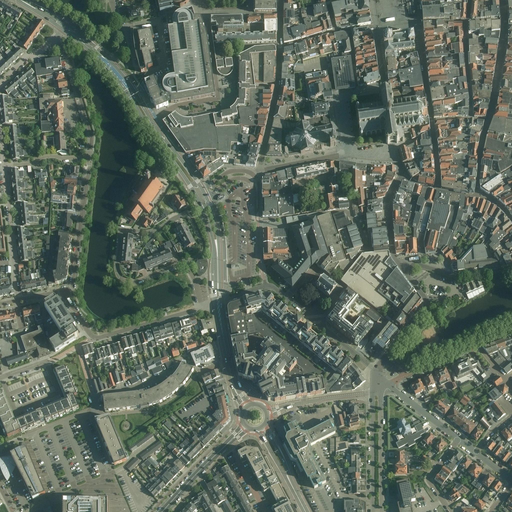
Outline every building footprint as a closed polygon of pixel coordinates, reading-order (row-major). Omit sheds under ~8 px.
[(186,1),(186,0),(188,0),(189,0),(187,2),(186,4),(184,5),(182,6),(180,7),(182,6),(184,5),(186,4),(188,2),(189,0),(154,0),(156,4),(156,7),(157,10),(159,10),(160,12),(172,10),(171,4),(173,4),(175,5),(177,5),(179,5),(181,4),(183,3),(184,2),(186,1)] [(276,0),(256,0),(256,13),(276,13),(276,0)] [(369,12),(366,0),(365,0),(349,3),(351,15),(352,15),(369,12)] [(421,5),(421,9),(439,9),(439,8),(449,7),(449,12),(455,12),(455,11),(453,11),(453,7),(458,6),(467,6),(467,0),(450,0),(451,2),(444,4),(444,3),(421,5)] [(3,9),(5,10),(9,5),(4,2),(0,8),(0,11),(1,12),(3,9)] [(333,12),(335,18),(351,15),(349,3),(331,6),(333,12)] [(471,4),(470,15),(471,15),(471,18),(472,19),(476,19),(476,13),(478,13),(479,12),(485,12),(485,10),(485,3),(471,4)] [(313,13),(314,18),(316,18),(328,15),(326,7),(328,6),(331,5),(331,4),(328,4),(325,5),(325,4),(319,6),(313,8),(314,12),(313,13)] [(6,15),(8,16),(13,8),(9,5),(5,10),(7,12),(6,15)] [(284,6),(283,13),(294,11),(294,9),(298,8),(297,5),(295,5),(293,5),(284,6)] [(455,20),(460,21),(462,11),(458,11),(458,6),(453,7),(453,11),(455,11),(455,12),(455,20)] [(489,7),(487,8),(489,8),(492,8),(493,11),(491,12),(491,14),(490,14),(491,19),(500,18),(499,16),(499,8),(492,7),(492,6),(489,6),(489,7)] [(423,21),(446,20),(446,13),(449,12),(449,7),(439,8),(439,9),(421,9),(423,21)] [(8,16),(10,17),(12,15),(14,16),(18,10),(13,8),(8,16)] [(129,15),(128,16),(128,18),(129,19),(140,18),(139,13),(143,13),(146,12),(145,8),(135,10),(135,9),(131,10),(128,11),(129,15)] [(313,8),(305,9),(309,20),(314,35),(322,33),(319,21),(317,21),(316,18),(314,18),(313,13),(314,12),(313,8)] [(484,19),(491,19),(490,14),(491,14),(491,12),(493,11),(492,8),(489,8),(487,8),(487,10),(485,10),(485,12),(484,13),(484,19)] [(305,9),(300,11),(301,18),(302,19),(302,22),(303,22),(305,31),(307,38),(312,36),(314,35),(309,20),(305,9)] [(177,97),(184,96),(208,91),(203,53),(199,25),(194,25),(193,22),(193,20),(192,19),(191,17),(190,16),(189,15),(192,10),(181,13),(166,16),(168,29),(174,72),(175,78),(173,78),(171,78),(169,79),(168,80),(166,81),(165,82),(164,84),(163,85),(163,86),(163,88),(163,89),(163,91),(164,92),(165,94),(166,95),(167,96),(169,96),(170,97),(172,97),(173,97),(177,96),(177,97)] [(193,22),(194,25),(199,25),(203,53),(209,52),(207,38),(205,30),(204,31),(203,28),(204,27),(202,21),(201,18),(195,18),(192,10),(189,15),(190,16),(191,17),(192,19),(193,20),(193,22)] [(283,13),(283,21),(291,20),(291,23),(297,22),(296,19),(301,18),(300,11),(294,12),(294,11),(283,13)] [(450,20),(455,20),(455,12),(449,12),(446,13),(446,20),(450,20)] [(480,20),(480,14),(484,13),(485,12),(479,12),(478,13),(476,13),(476,19),(480,19),(480,20)] [(329,21),(328,15),(316,18),(317,21),(319,21),(322,20),(327,32),(332,30),(330,21),(329,21)] [(243,17),(210,18),(210,20),(211,26),(216,26),(217,36),(244,35),(243,17)] [(335,23),(336,26),(337,27),(337,28),(338,28),(339,29),(340,29),(340,30),(341,30),(342,29),(357,27),(367,25),(371,24),(370,17),(353,20),(335,23)] [(38,22),(37,25),(42,28),(45,24),(40,20),(37,18),(36,21),(38,22)] [(301,39),(307,38),(305,31),(303,22),(302,22),(302,19),(301,18),(296,19),(297,22),(301,39)] [(499,21),(491,22),(491,30),(489,30),(489,33),(492,33),(499,32),(500,32),(500,22),(499,22),(499,21)] [(260,33),(260,34),(264,34),(276,33),(276,22),(264,22),(264,23),(264,33),(260,33)] [(294,42),(301,39),(297,22),(291,23),(290,24),(290,28),(292,35),(294,42)] [(468,36),(478,36),(478,43),(483,42),(484,42),(484,41),(484,27),(486,27),(486,22),(479,22),(479,29),(479,32),(477,33),(477,35),(468,36)] [(423,24),(423,32),(437,31),(437,29),(443,29),(442,23),(436,23),(423,24)] [(462,24),(452,23),(453,30),(454,30),(455,32),(455,39),(462,38),(462,33),(462,32),(462,31),(462,24)] [(468,35),(468,36),(477,35),(477,33),(479,32),(479,29),(475,30),(475,23),(470,23),(468,24),(468,33),(468,35)] [(33,25),(31,27),(39,33),(42,28),(37,25),(35,27),(33,25)] [(219,74),(220,75),(221,76),(222,76),(223,76),(223,77),(224,77),(226,77),(227,76),(228,76),(229,75),(230,75),(230,74),(231,74),(232,73),(232,72),(232,71),(233,70),(233,69),(233,68),(232,60),(230,60),(229,60),(228,60),(227,60),(226,60),(226,59),(225,59),(224,58),(223,57),(223,56),(222,55),(222,54),(222,53),(221,52),(222,51),(222,50),(222,49),(223,48),(223,47),(224,47),(224,46),(225,46),(226,45),(227,45),(227,44),(228,44),(229,44),(233,44),(234,44),(238,44),(261,43),(265,43),(266,43),(270,42),(270,43),(270,42),(276,42),(276,34),(276,33),(264,34),(260,34),(217,36),(216,26),(211,27),(217,70),(217,71),(217,72),(218,72),(218,73),(218,74),(219,74)] [(32,31),(31,33),(36,37),(39,33),(31,27),(30,29),(32,31)] [(283,28),(283,36),(292,35),(290,28),(289,28),(289,29),(288,29),(288,28),(283,28)] [(368,28),(360,30),(351,32),(353,40),(362,39),(362,38),(373,36),(370,37),(368,28)] [(132,53),(134,61),(139,59),(140,60),(138,61),(139,64),(140,64),(141,65),(138,65),(139,69),(141,73),(148,70),(148,68),(153,67),(150,55),(155,53),(152,39),(154,39),(152,29),(139,32),(138,29),(130,29),(130,37),(131,45),(132,53)] [(424,38),(424,39),(447,36),(447,35),(448,35),(449,39),(448,39),(448,41),(450,41),(450,40),(455,39),(455,32),(451,32),(449,32),(449,29),(448,29),(443,29),(437,29),(437,31),(423,32),(423,33),(424,33),(424,38)] [(498,40),(500,32),(499,32),(492,33),(489,33),(489,39),(488,39),(488,41),(498,40)] [(27,33),(25,36),(28,38),(33,41),(36,37),(31,33),(29,35),(27,33)] [(343,51),(343,48),(342,42),(348,40),(348,38),(348,37),(347,36),(347,35),(346,34),(345,34),(344,34),(344,33),(343,33),(342,33),(341,34),(341,33),(334,35),(336,45),(331,46),(333,52),(332,52),(333,53),(343,51)] [(385,53),(400,51),(414,49),(413,42),(414,41),(413,33),(410,33),(407,34),(398,35),(391,35),(391,36),(383,37),(385,53)] [(283,38),(284,44),(294,42),(292,35),(283,36),(283,38)] [(425,43),(425,44),(448,41),(448,39),(449,39),(448,35),(447,35),(447,36),(424,39),(425,43)] [(26,40),(25,42),(30,46),(33,41),(28,38),(25,36),(23,38),(26,40)] [(328,36),(322,38),(323,42),(321,43),(323,55),(326,54),(333,53),(332,52),(333,52),(331,46),(328,36)] [(353,40),(354,48),(360,47),(360,46),(373,43),(373,38),(373,36),(362,38),(362,39),(353,40)] [(312,58),(320,56),(316,39),(313,40),(312,41),(314,50),(315,55),(311,57),(312,58)] [(27,50),(30,46),(25,42),(23,44),(17,40),(15,42),(21,46),(27,50)] [(312,41),(305,43),(307,50),(307,51),(308,58),(310,57),(310,59),(312,58),(311,57),(315,55),(314,50),(312,41)] [(425,44),(425,49),(445,46),(445,47),(450,46),(450,41),(448,41),(425,44)] [(305,43),(302,44),(306,60),(310,59),(310,57),(308,58),(307,51),(307,50),(305,43)] [(354,48),(354,53),(374,49),(373,43),(360,46),(360,47),(354,48)] [(13,46),(17,50),(15,52),(20,57),(24,54),(15,44),(13,46)] [(302,44),(298,45),(303,61),(306,60),(302,44)] [(445,46),(425,49),(427,60),(450,57),(459,56),(463,56),(463,44),(456,45),(450,46),(445,47),(445,46)] [(298,45),(293,47),(294,53),(295,56),(296,60),(297,63),(295,65),(303,65),(303,61),(298,45)] [(245,53),(238,57),(238,69),(238,74),(238,75),(238,80),(238,96),(238,97),(237,101),(237,102),(235,105),(233,108),(230,110),(226,112),(225,112),(213,114),(215,128),(223,128),(223,127),(242,126),(250,127),(251,127),(255,128),(265,129),(268,117),(257,117),(258,109),(251,108),(251,90),(255,90),(255,87),(254,83),(274,83),(276,53),(276,48),(274,47),(255,48),(245,53)] [(282,65),(288,65),(295,65),(297,63),(296,60),(295,56),(294,53),(293,47),(286,48),(286,49),(283,50),(283,51),(282,51),(282,65)] [(9,50),(7,52),(9,53),(16,61),(20,57),(15,52),(13,54),(9,50)] [(9,58),(7,60),(12,65),(16,61),(9,53),(7,52),(5,53),(9,58)] [(214,90),(209,52),(203,53),(208,91),(214,90)] [(385,54),(386,61),(392,60),(392,61),(399,60),(399,59),(398,52),(385,54)] [(355,57),(355,62),(376,58),(375,53),(355,57)] [(417,54),(399,59),(399,60),(400,65),(418,60),(417,54)] [(469,55),(469,65),(476,66),(476,62),(489,63),(489,61),(496,61),(496,56),(482,56),(478,55),(469,55)] [(445,65),(427,65),(428,72),(451,71),(451,69),(465,69),(464,67),(460,68),(460,62),(459,56),(450,57),(451,60),(445,61),(445,65)] [(1,57),(0,58),(0,59),(2,61),(8,68),(12,65),(7,60),(6,61),(1,57)] [(427,60),(427,65),(445,65),(445,61),(451,60),(450,57),(427,60)] [(343,59),(331,61),(335,91),(350,89),(355,89),(350,58),(343,59)] [(355,62),(356,68),(376,63),(376,58),(355,62)] [(0,63),(2,65),(0,66),(0,67),(4,72),(8,68),(2,61),(0,59),(0,63)] [(40,77),(46,76),(55,75),(54,72),(61,71),(61,68),(60,59),(45,61),(45,62),(43,62),(44,64),(35,65),(37,78),(40,77)] [(386,61),(387,67),(397,66),(397,62),(399,62),(400,68),(400,65),(399,60),(392,61),(392,60),(386,61)] [(400,69),(404,68),(419,64),(418,60),(400,65),(400,69)] [(356,68),(356,72),(377,68),(376,63),(356,68)] [(281,82),(294,83),(294,82),(294,77),(294,74),(294,71),(294,70),(294,68),(294,66),(295,65),(288,65),(282,65),(281,82)] [(469,66),(470,73),(477,72),(493,73),(494,67),(476,66),(469,65),(469,66)] [(30,68),(25,72),(33,81),(35,79),(32,75),(34,74),(30,68)] [(358,87),(364,86),(363,81),(366,80),(366,76),(378,73),(377,68),(356,72),(357,79),(358,87)] [(451,71),(428,72),(428,77),(428,78),(452,76),(452,80),(458,79),(459,80),(466,79),(465,74),(465,69),(451,69),(451,71)] [(25,72),(21,76),(25,81),(27,79),(30,83),(33,81),(25,72)] [(305,76),(304,76),(305,85),(306,88),(308,99),(310,99),(313,99),(315,98),(323,97),(323,99),(332,98),(330,84),(329,84),(326,72),(305,76)] [(388,78),(388,79),(398,78),(399,83),(398,83),(399,87),(399,88),(409,87),(404,87),(403,86),(402,82),(402,81),(402,78),(405,77),(405,76),(404,73),(402,73),(401,72),(400,72),(397,73),(397,72),(387,73),(388,78)] [(379,80),(378,73),(366,76),(366,80),(363,81),(364,86),(378,81),(379,80)] [(21,76),(17,79),(21,84),(24,88),(26,86),(27,86),(24,82),(25,81),(21,76)] [(428,78),(429,84),(447,82),(447,83),(452,82),(453,87),(459,86),(466,85),(466,79),(459,80),(458,79),(452,80),(452,76),(428,78)] [(17,79),(13,83),(17,88),(19,86),(22,90),(24,88),(21,84),(17,79)] [(163,88),(163,86),(163,85),(160,88),(156,80),(155,80),(154,79),(145,83),(145,85),(151,99),(156,110),(168,105),(168,104),(171,104),(171,105),(185,102),(184,96),(177,97),(177,96),(173,97),(172,97),(170,97),(169,96),(167,96),(166,95),(165,94),(164,92),(163,91),(163,89),(163,88)] [(281,87),(281,89),(295,91),(295,90),(294,83),(281,82),(281,87)] [(447,82),(429,84),(430,91),(453,88),(453,87),(452,82),(447,83),(447,82)] [(13,83),(9,86),(13,91),(16,95),(18,93),(15,90),(17,88),(13,83)] [(16,95),(13,91),(9,86),(4,90),(9,95),(11,93),(14,97),(16,95)] [(468,95),(467,91),(460,92),(459,86),(453,87),(453,88),(430,91),(431,98),(432,103),(468,96),(468,95)] [(268,88),(255,87),(255,90),(251,90),(251,108),(258,109),(258,108),(269,108),(274,87),(269,87),(268,88)] [(280,92),(279,98),(286,99),(286,103),(295,104),(294,94),(294,91),(295,91),(281,89),(281,90),(280,92)] [(62,96),(63,99),(68,98),(68,96),(70,95),(69,90),(61,90),(61,93),(59,93),(59,95),(62,95),(62,96)] [(208,91),(184,96),(185,102),(215,96),(214,90),(208,91)] [(407,96),(400,96),(399,91),(390,92),(390,90),(389,90),(389,92),(381,93),(381,92),(380,92),(380,93),(378,93),(379,94),(380,94),(381,99),(379,99),(379,101),(381,100),(381,104),(380,104),(380,105),(377,105),(377,104),(376,104),(376,105),(372,106),(372,105),(371,105),(371,106),(367,107),(367,106),(366,106),(366,107),(362,108),(362,106),(361,107),(361,108),(358,108),(358,107),(357,107),(356,107),(356,109),(355,109),(355,110),(356,109),(356,112),(355,112),(355,113),(357,113),(357,117),(356,117),(356,118),(357,118),(358,120),(358,123),(358,126),(359,126),(357,126),(358,128),(359,127),(359,131),(358,132),(358,133),(359,132),(360,135),(359,135),(359,136),(360,136),(360,137),(361,137),(362,137),(362,136),(365,135),(365,136),(366,136),(366,135),(370,135),(370,136),(371,136),(371,134),(375,134),(375,135),(376,135),(376,134),(380,133),(380,134),(381,134),(381,133),(384,133),(386,133),(386,137),(385,137),(385,138),(386,138),(387,143),(386,143),(386,144),(387,144),(387,145),(388,145),(388,143),(396,142),(396,144),(397,143),(397,142),(399,142),(399,141),(402,141),(402,142),(403,142),(403,141),(404,141),(404,134),(410,134),(411,140),(412,140),(410,129),(414,129),(418,128),(419,129),(420,129),(420,128),(421,127),(422,128),(422,127),(422,124),(424,123),(424,122),(422,122),(422,121),(423,120),(423,119),(422,119),(421,118),(421,116),(422,115),(422,114),(422,113),(421,113),(421,111),(422,111),(422,110),(420,109),(420,107),(421,106),(421,105),(420,104),(420,102),(421,102),(421,101),(420,101),(418,100),(419,99),(418,99),(417,99),(416,99),(407,100),(407,96)] [(469,100),(468,96),(432,103),(432,108),(448,106),(455,105),(458,104),(458,103),(469,100)] [(48,114),(48,118),(64,117),(64,115),(63,115),(63,109),(62,109),(62,102),(47,102),(47,100),(40,100),(40,111),(45,110),(45,114),(48,114)] [(468,111),(469,100),(458,103),(458,104),(459,109),(460,109),(460,111),(468,111)] [(304,115),(303,115),(304,121),(311,120),(311,119),(313,119),(329,117),(328,110),(329,110),(328,104),(316,106),(314,106),(308,107),(309,112),(312,112),(312,114),(309,114),(304,115)] [(448,106),(432,108),(433,118),(434,118),(437,118),(457,117),(461,117),(460,111),(460,109),(459,109),(457,109),(457,112),(447,113),(447,106),(455,105),(448,106)] [(496,112),(493,119),(511,121),(511,120),(511,106),(497,106),(496,112)] [(274,119),(284,120),(285,117),(286,117),(286,115),(287,115),(288,107),(294,108),(283,107),(283,108),(277,107),(274,119)] [(485,118),(488,107),(478,107),(478,109),(473,109),(474,117),(485,118)] [(269,108),(258,108),(258,109),(257,117),(268,117),(269,108)] [(215,128),(213,114),(191,119),(187,119),(184,119),(181,118),(178,116),(175,113),(168,118),(168,117),(162,121),(166,127),(170,129),(169,133),(168,132),(167,132),(168,133),(169,134),(171,135),(174,138),(175,140),(177,144),(178,147),(179,148),(179,147),(183,146),(184,151),(185,154),(203,150),(215,151),(215,152),(230,153),(231,143),(239,143),(242,126),(223,127),(223,128),(215,128)] [(56,133),(63,132),(63,125),(64,125),(63,119),(64,119),(64,117),(48,118),(48,122),(41,122),(42,133),(56,133)] [(297,152),(300,152),(301,154),(300,154),(300,155),(322,151),(321,147),(325,146),(326,146),(330,145),(330,146),(329,146),(330,147),(331,147),(334,146),(335,146),(335,145),(334,141),(334,140),(333,138),(334,138),(332,131),(332,132),(331,128),(329,117),(316,118),(317,119),(314,120),(314,119),(313,119),(311,119),(313,128),(312,128),(309,129),(309,126),(309,125),(295,128),(283,130),(285,142),(284,142),(285,143),(286,145),(285,146),(286,146),(288,148),(288,149),(289,148),(292,148),(292,149),(292,150),(292,149),(294,149),(293,150),(294,152),(295,153),(296,152),(296,153),(297,152)] [(429,132),(428,119),(423,119),(423,120),(422,121),(422,122),(424,122),(424,123),(422,124),(422,127),(422,128),(421,127),(420,128),(420,129),(419,129),(418,128),(414,129),(416,138),(421,134),(429,132)] [(493,119),(488,133),(493,134),(503,136),(503,135),(511,136),(511,120),(511,121),(493,119)] [(454,124),(446,125),(446,126),(447,133),(457,131),(456,123),(456,120),(454,120),(453,120),(454,123),(454,124)] [(472,121),(466,120),(467,126),(468,126),(468,131),(471,132),(471,128),(473,129),(474,127),(476,127),(477,122),(474,121),(472,121)] [(282,157),(281,148),(281,147),(281,131),(283,126),(273,126),(271,132),(276,132),(277,129),(280,130),(280,136),(280,141),(281,146),(281,152),(282,157)] [(250,127),(250,135),(251,135),(251,137),(256,138),(263,139),(263,137),(265,129),(255,128),(251,127),(250,127)] [(436,134),(437,142),(461,139),(461,137),(461,131),(457,131),(447,133),(441,133),(436,134)] [(511,136),(503,135),(503,136),(493,134),(488,133),(486,139),(500,142),(504,143),(511,144),(511,136)] [(56,147),(57,153),(66,152),(65,144),(64,134),(56,135),(56,139),(54,140),(54,147),(56,147)] [(421,138),(418,140),(419,142),(421,141),(421,143),(430,142),(429,134),(425,135),(421,137),(421,138)] [(243,136),(242,143),(243,143),(243,145),(261,146),(263,139),(256,138),(251,137),(250,137),(245,136),(243,136)] [(477,141),(477,140),(471,139),(471,138),(465,139),(465,142),(464,142),(464,143),(458,143),(458,144),(458,146),(462,145),(462,146),(478,145),(478,144),(477,144),(477,141)] [(486,140),(483,156),(491,157),(494,157),(493,161),(497,162),(497,164),(498,166),(499,167),(499,168),(501,173),(511,166),(511,144),(504,143),(500,142),(486,139),(486,140)] [(405,150),(416,149),(431,147),(430,142),(421,143),(421,141),(419,142),(418,140),(413,143),(405,147),(405,148),(405,150)] [(247,150),(245,154),(243,154),(242,156),(243,156),(245,157),(257,159),(258,154),(261,146),(243,145),(243,143),(242,143),(242,144),(243,144),(243,145),(246,145),(246,149),(247,150)] [(477,151),(477,148),(477,145),(478,145),(462,146),(462,150),(457,151),(457,152),(454,152),(455,153),(453,153),(453,150),(446,151),(446,149),(439,150),(439,157),(453,155),(453,156),(467,155),(467,152),(477,151)] [(409,161),(416,159),(422,158),(422,155),(432,153),(431,147),(416,149),(416,151),(413,152),(414,154),(405,156),(406,159),(408,158),(409,161)] [(281,148),(282,157),(288,157),(299,155),(298,152),(297,152),(296,153),(296,152),(295,153),(294,152),(293,150),(294,149),(292,149),(292,150),(292,149),(292,148),(289,148),(288,149),(288,148),(281,148)] [(401,157),(405,156),(414,154),(413,152),(416,151),(416,149),(405,150),(405,148),(404,148),(399,149),(401,157)] [(206,168),(213,163),(220,159),(215,153),(203,153),(202,153),(203,156),(203,155),(205,160),(195,165),(196,165),(197,165),(194,167),(198,172),(206,168)] [(190,160),(194,166),(195,165),(205,160),(203,155),(203,156),(200,157),(200,156),(196,158),(195,156),(190,159),(190,160)] [(439,157),(440,163),(466,162),(466,160),(467,160),(467,157),(467,155),(453,156),(453,155),(439,157)] [(233,165),(244,166),(245,157),(243,156),(242,161),(234,160),(233,165)] [(244,166),(246,166),(254,167),(255,167),(257,159),(245,157),(244,166)] [(414,162),(413,162),(414,165),(433,162),(432,157),(422,158),(416,159),(416,162),(414,163),(414,162)] [(217,170),(224,165),(223,163),(220,159),(213,163),(217,170)] [(482,161),(481,168),(489,169),(489,171),(495,172),(496,173),(497,174),(497,175),(496,176),(501,173),(499,168),(497,167),(497,166),(498,166),(497,164),(497,162),(493,161),(493,162),(493,163),(482,161)] [(406,168),(408,173),(419,171),(429,170),(429,171),(434,171),(433,162),(414,165),(413,162),(404,165),(405,168),(406,168)] [(466,162),(440,163),(440,170),(445,169),(445,170),(461,171),(463,171),(476,171),(476,170),(466,169),(466,165),(466,162)] [(211,174),(217,170),(213,163),(206,168),(211,174)] [(333,188),(338,187),(337,173),(337,170),(336,167),(337,167),(337,163),(327,163),(293,170),(295,180),(327,174),(328,179),(332,179),(332,187),(333,188)] [(339,163),(339,171),(339,172),(344,173),(344,174),(346,174),(346,173),(349,174),(349,172),(351,173),(352,194),(357,193),(358,205),(359,207),(365,206),(362,188),(365,188),(366,177),(366,167),(355,165),(339,163)] [(66,173),(65,179),(72,180),(72,177),(78,177),(79,167),(71,167),(70,173),(66,173)] [(370,167),(366,167),(365,188),(367,188),(373,188),(374,181),(374,177),(370,176),(370,167)] [(370,176),(374,177),(374,181),(381,181),(381,177),(382,176),(384,176),(384,172),(385,168),(381,168),(370,167),(370,176)] [(481,189),(489,195),(504,184),(511,180),(511,167),(499,176),(492,180),(481,189)] [(203,179),(211,174),(206,168),(198,172),(203,179)] [(481,168),(480,174),(490,175),(489,178),(493,176),(495,177),(496,176),(497,175),(497,174),(496,173),(495,172),(489,171),(489,169),(481,168)] [(445,169),(440,170),(441,178),(455,178),(463,178),(475,179),(475,177),(466,177),(465,174),(464,174),(463,171),(461,171),(445,170),(445,169)] [(408,173),(412,179),(418,174),(434,176),(434,171),(429,171),(429,170),(419,171),(408,173)] [(262,176),(262,181),(270,180),(270,184),(273,183),(272,175),(262,176)] [(433,187),(434,181),(421,178),(421,176),(418,175),(413,180),(418,183),(433,187)] [(486,180),(479,182),(480,188),(492,179),(495,177),(493,176),(489,178),(486,180)] [(160,192),(163,187),(149,178),(148,179),(147,178),(135,195),(133,194),(128,200),(130,201),(126,207),(130,210),(127,215),(135,221),(143,210),(149,215),(154,208),(151,206),(161,192),(160,192)] [(489,195),(498,202),(502,198),(511,192),(511,180),(504,184),(489,195)] [(473,193),(475,183),(470,183),(471,182),(466,181),(465,183),(464,182),(463,183),(463,184),(462,188),(466,189),(466,187),(468,188),(467,194),(471,194),(473,193)] [(399,191),(397,195),(404,197),(408,184),(406,183),(402,182),(402,183),(401,183),(399,191)] [(262,185),(262,191),(277,191),(277,197),(279,197),(280,205),(281,205),(281,197),(292,196),(291,191),(291,187),(288,188),(284,188),(281,189),(280,183),(278,183),(273,183),(270,184),(269,184),(269,185),(268,185),(268,184),(267,185),(265,185),(264,185),(262,185)] [(412,199),(415,186),(408,184),(404,197),(411,199),(412,199)] [(460,193),(462,188),(463,184),(460,184),(460,185),(454,184),(454,186),(453,186),(453,191),(460,193)] [(422,188),(415,186),(412,199),(411,199),(410,204),(404,202),(404,203),(402,209),(401,208),(401,217),(406,218),(407,218),(408,219),(411,219),(414,220),(415,215),(414,215),(419,199),(420,197),(422,188)] [(416,212),(422,214),(423,212),(424,207),(425,204),(426,201),(429,190),(422,188),(420,197),(424,199),(423,200),(422,199),(419,200),(416,212)] [(426,201),(425,204),(432,205),(433,204),(436,194),(436,193),(429,190),(426,201)] [(511,192),(502,198),(498,202),(499,202),(500,202),(505,208),(506,208),(511,204),(511,192)] [(428,222),(423,243),(425,255),(435,254),(436,249),(436,247),(441,230),(444,231),(445,227),(450,213),(449,213),(450,207),(448,207),(450,197),(448,197),(436,194),(433,204),(432,205),(431,209),(430,214),(428,222)] [(50,203),(65,205),(75,206),(76,198),(75,197),(64,196),(60,196),(52,195),(50,203)] [(330,195),(323,197),(324,207),(325,210),(325,212),(332,211),(335,210),(339,209),(339,210),(348,208),(347,203),(347,199),(346,198),(339,199),(338,200),(339,204),(339,205),(335,206),(334,196),(330,196),(330,195)] [(397,195),(396,195),(394,200),(404,203),(404,202),(410,204),(411,199),(404,197),(397,195)] [(174,200),(172,201),(174,204),(175,206),(179,211),(182,208),(183,208),(183,209),(184,209),(185,209),(186,209),(186,208),(186,207),(186,206),(185,205),(186,204),(184,200),(181,202),(178,197),(177,198),(176,197),(175,197),(175,196),(174,196),(173,196),(173,197),(173,198),(173,199),(174,200)] [(288,215),(294,215),(292,196),(281,197),(281,205),(282,215),(282,216),(287,214),(288,215)] [(263,218),(279,217),(278,205),(280,205),(279,197),(277,197),(262,198),(263,218)] [(414,220),(412,229),(413,229),(413,230),(413,241),(417,241),(416,232),(422,214),(416,212),(419,200),(422,199),(423,200),(424,199),(420,197),(419,199),(414,215),(415,215),(414,220)] [(441,230),(436,247),(436,249),(438,249),(441,245),(446,231),(452,214),(455,198),(450,197),(448,207),(450,207),(449,213),(450,213),(445,227),(444,231),(441,230)] [(460,199),(455,198),(452,214),(446,231),(441,245),(438,249),(441,252),(446,247),(453,228),(456,222),(457,219),(458,209),(460,199)] [(441,252),(443,255),(449,250),(447,249),(461,222),(462,214),(465,199),(460,198),(460,199),(458,209),(457,219),(456,222),(453,228),(446,247),(441,252)] [(470,199),(469,199),(468,209),(466,215),(462,214),(461,222),(447,249),(449,250),(443,255),(446,259),(451,255),(453,254),(452,252),(458,242),(453,239),(457,231),(464,235),(467,230),(469,226),(472,226),(472,224),(469,223),(472,217),(472,214),(473,214),(473,213),(476,200),(470,199)] [(392,206),(393,206),(398,207),(398,209),(399,209),(400,208),(401,208),(402,209),(404,203),(394,200),(392,206)] [(476,200),(473,213),(473,214),(472,214),(472,217),(469,223),(472,224),(474,220),(480,201),(476,200)] [(368,207),(359,209),(359,210),(360,216),(382,213),(381,206),(382,206),(383,201),(382,201),(367,202),(368,207)] [(486,203),(480,201),(474,220),(472,224),(472,226),(469,226),(467,230),(469,231),(471,228),(479,232),(481,228),(483,224),(479,222),(482,217),(481,217),(486,203)] [(490,205),(486,203),(481,217),(482,217),(479,222),(483,224),(484,224),(488,216),(487,215),(490,205)] [(357,205),(352,206),(352,208),(352,211),(353,211),(354,217),(360,216),(359,210),(358,210),(357,205)] [(481,228),(479,232),(483,235),(486,230),(487,227),(497,209),(490,205),(487,215),(488,216),(484,224),(483,224),(481,228)] [(393,206),(393,212),(398,213),(398,217),(401,218),(401,217),(401,208),(400,208),(399,209),(398,209),(398,207),(393,206)] [(423,212),(422,214),(416,232),(417,241),(417,248),(417,255),(425,255),(423,243),(428,222),(430,214),(431,209),(424,207),(423,212)] [(493,231),(490,234),(504,216),(503,216),(502,215),(500,217),(499,215),(500,213),(497,210),(497,209),(487,227),(493,231)] [(71,228),(72,221),(70,221),(71,215),(68,215),(68,212),(63,212),(62,218),(64,218),(63,227),(71,228)] [(393,212),(393,221),(400,222),(401,222),(402,219),(406,220),(407,218),(406,218),(404,218),(401,218),(398,217),(398,213),(393,212)] [(333,215),(332,216),(334,222),(345,218),(345,217),(343,213),(335,216),(335,215),(333,216),(333,215)] [(381,213),(363,216),(363,217),(359,218),(359,222),(362,222),(363,222),(363,221),(368,221),(368,222),(369,222),(372,221),(372,220),(377,219),(378,219),(378,220),(378,219),(380,219),(382,217),(382,214),(382,213),(381,213)] [(278,263),(272,269),(286,281),(285,282),(292,288),(310,265),(312,266),(314,263),(316,265),(329,276),(337,267),(338,265),(338,264),(345,261),(330,215),(326,216),(317,219),(317,220),(315,220),(315,219),(308,220),(308,221),(309,225),(292,230),(302,258),(300,260),(300,259),(296,264),(298,266),(295,270),(293,268),(291,271),(286,267),(285,269),(278,263)] [(144,222),(141,225),(146,228),(148,225),(150,226),(151,224),(154,226),(166,218),(165,216),(156,222),(156,221),(157,219),(152,216),(149,220),(146,217),(143,222),(144,222)] [(490,234),(493,237),(508,222),(504,216),(490,234)] [(345,218),(334,222),(336,227),(349,223),(349,222),(347,217),(345,217),(345,218)] [(405,223),(405,226),(407,226),(406,229),(413,230),(411,229),(413,221),(411,220),(411,219),(408,219),(407,223),(405,223)] [(336,227),(338,232),(353,227),(351,221),(349,222),(349,223),(336,227)] [(375,224),(369,225),(370,232),(372,248),(373,248),(373,250),(378,250),(378,251),(383,251),(383,250),(387,249),(387,246),(388,245),(388,237),(386,237),(386,235),(387,235),(387,231),(386,231),(385,222),(381,223),(381,222),(380,222),(380,223),(375,224)] [(489,247),(491,249),(498,244),(497,243),(502,240),(501,239),(511,230),(511,226),(509,223),(509,222),(508,222),(493,237),(484,247),(486,249),(489,247)] [(175,238),(180,236),(189,231),(186,226),(185,226),(185,225),(180,228),(177,223),(174,224),(179,233),(174,236),(175,238)] [(338,232),(344,253),(345,253),(346,256),(349,255),(350,259),(352,261),(355,257),(355,258),(359,253),(358,252),(360,249),(360,248),(362,247),(355,226),(353,227),(338,232)] [(394,237),(404,237),(405,237),(406,229),(393,227),(394,237)] [(511,235),(511,230),(501,239),(502,240),(497,243),(498,244),(499,245),(511,235)] [(189,231),(180,236),(182,240),(183,242),(192,237),(189,231)] [(122,238),(122,242),(132,243),(135,244),(135,240),(141,240),(141,237),(138,236),(138,237),(124,235),(123,238),(122,238)] [(491,249),(495,253),(499,250),(501,250),(511,241),(511,235),(499,245),(498,244),(491,249)] [(195,243),(192,237),(178,245),(175,246),(174,246),(178,254),(181,252),(179,247),(184,244),(188,252),(192,250),(190,246),(194,244),(194,243),(195,243)] [(71,243),(72,239),(60,238),(57,273),(49,274),(48,286),(63,283),(67,279),(69,266),(67,266),(68,259),(70,259),(70,251),(69,251),(70,243),(71,243)] [(409,241),(409,247),(409,256),(417,255),(417,248),(417,241),(413,241),(409,241)] [(511,241),(501,250),(500,251),(505,257),(506,256),(510,252),(509,251),(511,249),(511,241)] [(122,242),(121,249),(140,251),(142,249),(137,248),(134,248),(135,244),(132,243),(122,242)] [(166,252),(162,253),(166,263),(170,261),(170,260),(172,259),(168,249),(171,248),(169,242),(165,244),(167,246),(164,247),(166,252)] [(394,243),(395,250),(402,249),(405,248),(405,253),(405,256),(409,256),(409,247),(404,247),(404,245),(405,245),(405,243),(394,243)] [(459,263),(457,263),(458,271),(464,271),(470,270),(470,269),(478,269),(483,269),(483,268),(499,267),(494,260),(486,260),(486,259),(482,246),(472,248),(459,261),(459,263)] [(156,249),(153,250),(159,266),(166,263),(162,253),(158,255),(156,249)] [(153,257),(149,258),(153,268),(159,266),(153,250),(151,251),(153,257)] [(499,252),(493,256),(499,264),(501,268),(506,267),(507,267),(502,260),(503,259),(499,252)] [(422,303),(409,284),(389,258),(389,257),(389,253),(387,253),(374,254),(362,255),(341,281),(348,287),(347,287),(363,299),(379,312),(388,301),(392,304),(393,306),(409,319),(415,312),(417,309),(422,303)] [(139,257),(138,262),(137,265),(143,263),(146,270),(148,269),(149,270),(153,268),(149,258),(145,260),(144,256),(144,255),(139,257)] [(446,259),(450,266),(457,261),(455,258),(454,259),(451,255),(446,259)] [(121,263),(132,264),(131,272),(137,272),(137,265),(138,262),(130,261),(131,257),(120,256),(120,260),(121,260),(121,263)] [(511,266),(510,261),(510,257),(509,257),(506,256),(505,257),(503,259),(502,260),(507,267),(511,266)] [(206,266),(206,264),(205,260),(202,260),(201,261),(196,262),(194,271),(199,277),(202,274),(203,272),(204,271),(205,267),(206,266)] [(338,265),(337,267),(342,271),(349,263),(348,260),(345,261),(338,264),(338,265)] [(39,270),(38,272),(42,288),(44,287),(45,288),(46,287),(47,287),(45,279),(47,278),(46,274),(43,275),(41,270),(39,270)] [(24,276),(24,277),(27,291),(29,290),(30,291),(31,291),(31,290),(32,290),(30,282),(27,283),(27,280),(25,273),(24,273),(24,276)] [(316,287),(329,298),(337,288),(332,284),(333,283),(324,275),(323,277),(316,287)] [(8,279),(6,280),(9,295),(10,295),(14,294),(12,286),(9,286),(9,283),(8,279)] [(479,279),(474,281),(463,286),(462,286),(463,289),(465,292),(466,294),(482,288),(479,279)] [(1,281),(2,288),(4,296),(9,295),(6,280),(3,280),(1,281)] [(337,306),(325,321),(358,347),(373,328),(372,328),(376,323),(377,323),(382,317),(358,297),(348,289),(345,292),(344,292),(339,297),(340,298),(337,301),(340,303),(337,307),(337,306)] [(248,298),(243,300),(246,310),(241,312),(242,318),(244,317),(244,318),(247,333),(242,335),(243,337),(231,339),(233,350),(235,360),(237,371),(238,376),(243,377),(242,379),(253,382),(254,382),(255,383),(254,385),(255,386),(257,384),(258,385),(258,386),(263,396),(265,395),(266,398),(268,401),(274,400),(275,402),(286,400),(295,398),(296,398),(301,397),(302,397),(307,396),(312,396),(325,393),(324,387),(336,372),(346,359),(340,354),(338,352),(326,343),(325,342),(324,341),(312,331),(307,327),(302,323),(288,311),(284,309),(282,307),(269,296),(268,297),(266,296),(264,296),(262,295),(261,294),(253,297),(248,298)] [(55,298),(45,305),(46,307),(45,308),(60,332),(48,340),(50,344),(51,346),(54,351),(55,352),(69,344),(68,343),(76,338),(79,336),(78,334),(77,334),(72,325),(73,324),(58,300),(56,301),(55,298)] [(227,319),(231,339),(243,337),(242,335),(247,333),(244,318),(244,317),(242,318),(241,312),(246,310),(243,300),(230,304),(228,305),(226,307),(226,308),(226,310),(227,319)] [(32,307),(34,315),(35,319),(36,322),(41,321),(40,314),(38,306),(32,307)] [(400,330),(409,319),(393,306),(394,306),(393,307),(396,310),(395,311),(399,314),(398,315),(398,317),(396,319),(393,322),(387,317),(385,318),(400,330)] [(27,320),(30,320),(27,308),(21,310),(23,318),(26,317),(27,320)] [(8,312),(10,321),(13,320),(14,323),(16,323),(14,311),(8,313),(8,312)] [(202,336),(208,334),(204,322),(198,324),(202,336)] [(179,323),(177,324),(171,325),(175,338),(182,336),(181,331),(179,323)] [(389,325),(382,333),(377,340),(376,341),(375,342),(372,346),(375,349),(376,347),(383,352),(386,348),(387,347),(392,341),(398,333),(389,325)] [(170,326),(164,327),(168,339),(174,337),(170,326)] [(18,356),(6,360),(8,366),(29,359),(27,353),(26,353),(36,349),(39,358),(49,354),(42,327),(38,328),(39,332),(16,340),(18,356)] [(164,327),(158,329),(162,341),(168,339),(164,327)] [(155,343),(162,341),(158,329),(152,331),(155,343)] [(151,331),(145,333),(147,343),(151,342),(153,346),(155,345),(151,331)] [(148,344),(147,343),(145,333),(139,335),(144,351),(147,351),(145,345),(148,344)] [(140,352),(143,351),(138,335),(132,337),(135,347),(139,346),(140,352)] [(132,337),(126,339),(131,356),(132,358),(134,357),(133,353),(132,351),(136,350),(135,348),(132,337)] [(129,357),(131,356),(126,339),(121,340),(124,351),(127,350),(129,357)] [(504,340),(494,343),(498,352),(507,361),(510,359),(510,358),(509,355),(509,353),(507,348),(504,340)] [(120,343),(115,345),(119,358),(119,359),(122,359),(121,354),(124,353),(120,343)] [(494,343),(489,345),(493,354),(494,354),(496,358),(493,361),(495,363),(500,359),(502,361),(497,365),(499,367),(507,361),(498,352),(494,343)] [(115,345),(110,346),(113,356),(116,356),(117,358),(119,358),(115,345)] [(489,355),(493,354),(489,345),(482,348),(489,355)] [(83,347),(81,348),(85,359),(89,358),(90,361),(91,361),(91,359),(92,359),(88,346),(83,347)] [(110,346),(105,348),(109,361),(109,362),(109,363),(111,362),(111,361),(114,360),(113,356),(110,346)] [(171,349),(173,357),(179,355),(177,347),(171,349)] [(214,359),(209,347),(200,351),(195,353),(194,353),(191,354),(191,355),(196,367),(200,365),(199,364),(205,362),(205,363),(214,359)] [(105,348),(99,349),(102,360),(107,358),(107,360),(106,360),(107,364),(109,363),(109,362),(109,361),(105,348)] [(98,361),(102,360),(99,349),(94,351),(97,361),(95,362),(96,366),(99,364),(98,361)] [(345,373),(347,370),(348,370),(353,364),(346,359),(336,371),(342,376),(345,373)] [(499,367),(503,371),(511,362),(511,361),(510,359),(507,361),(499,367)] [(458,364),(453,366),(458,378),(473,371),(473,370),(476,369),(480,374),(479,376),(484,382),(490,378),(484,371),(483,372),(479,367),(480,367),(478,362),(470,365),(468,360),(463,362),(458,364)] [(165,364),(167,369),(174,366),(172,361),(165,364)] [(507,374),(511,370),(511,362),(503,371),(507,374)] [(148,406),(156,404),(163,401),(169,397),(175,393),(180,388),(185,382),(190,376),(193,369),(183,364),(180,370),(176,375),(172,380),(168,384),(163,387),(157,391),(152,393),(146,395),(145,392),(139,393),(139,395),(103,399),(105,412),(141,408),(141,407),(148,406)] [(349,378),(350,377),(352,375),(353,375),(358,370),(353,364),(348,370),(347,370),(345,373),(349,378)] [(1,391),(0,391),(0,419),(8,437),(21,432),(41,423),(45,421),(45,422),(79,408),(78,407),(74,396),(77,395),(65,366),(55,371),(67,399),(70,397),(71,400),(65,402),(37,414),(16,422),(18,427),(16,428),(14,423),(1,391)] [(154,375),(162,371),(160,366),(151,370),(154,375)] [(353,379),(355,382),(362,377),(363,377),(358,370),(353,375),(352,375),(350,377),(353,380),(353,379)] [(441,386),(448,382),(447,380),(449,378),(445,370),(444,370),(443,370),(442,370),(442,371),(438,373),(437,372),(436,373),(436,374),(435,374),(436,377),(435,378),(436,382),(438,381),(441,386)] [(216,382),(222,380),(220,371),(217,371),(210,374),(202,378),(204,384),(213,380),(214,380),(216,382)] [(113,374),(116,384),(121,383),(119,376),(118,372),(113,374)] [(142,380),(149,377),(146,372),(140,375),(142,380)] [(324,387),(327,394),(331,393),(330,391),(339,381),(342,377),(336,372),(324,387)] [(496,388),(503,383),(496,375),(486,383),(490,387),(494,384),(496,388)] [(436,382),(435,378),(434,378),(434,377),(432,378),(431,376),(430,376),(429,376),(428,377),(427,378),(424,379),(428,388),(429,391),(432,390),(431,387),(435,385),(437,384),(436,382)] [(331,393),(342,392),(341,389),(344,386),(348,382),(342,377),(339,381),(330,391),(331,393)] [(364,382),(364,381),(362,377),(355,382),(353,384),(352,383),(351,384),(353,386),(352,386),(355,390),(359,387),(364,383),(364,382)] [(92,382),(96,394),(100,393),(100,392),(98,386),(96,380),(92,382)] [(413,389),(416,395),(423,392),(425,396),(429,395),(424,384),(422,385),(420,381),(415,383),(416,383),(411,385),(411,386),(412,389),(413,389)] [(210,396),(211,395),(214,394),(223,391),(222,386),(220,386),(218,382),(206,387),(207,389),(209,396),(210,396)] [(342,392),(352,391),(351,386),(348,382),(344,386),(341,389),(342,392)] [(488,395),(493,401),(495,400),(496,401),(499,398),(508,391),(508,389),(503,383),(496,388),(488,395)] [(214,400),(217,399),(225,397),(225,396),(223,391),(214,394),(215,397),(210,398),(212,402),(214,401),(214,400)] [(429,396),(424,398),(424,399),(425,403),(427,402),(428,405),(432,403),(429,396)] [(215,404),(215,407),(227,404),(226,398),(225,397),(217,399),(214,400),(214,401),(215,404)] [(437,410),(439,412),(447,401),(445,399),(442,404),(439,401),(434,408),(434,409),(435,410),(436,411),(437,410)] [(444,416),(449,409),(446,407),(450,403),(447,401),(439,412),(441,414),(441,415),(442,416),(443,415),(444,416)] [(498,421),(505,415),(496,403),(488,409),(498,421)] [(451,421),(453,423),(460,414),(455,411),(457,409),(455,408),(448,418),(451,420),(450,420),(451,421)] [(214,420),(216,422),(223,429),(231,421),(228,409),(220,411),(218,411),(216,412),(215,413),(211,417),(214,420)] [(465,418),(458,426),(461,428),(460,428),(461,429),(463,431),(470,422),(471,420),(468,418),(472,413),(470,412),(468,414),(465,418)] [(460,414),(453,423),(455,425),(456,425),(456,424),(458,426),(465,418),(468,414),(466,413),(464,415),(460,413),(460,414)] [(359,421),(358,416),(351,416),(352,418),(349,418),(350,421),(348,421),(350,428),(359,426),(358,422),(359,421)] [(110,417),(95,420),(95,421),(94,421),(95,424),(97,424),(95,425),(113,467),(124,462),(127,459),(110,417)] [(484,418),(480,422),(481,423),(482,425),(488,430),(491,427),(484,418)] [(208,421),(211,424),(213,426),(219,432),(223,429),(216,422),(214,424),(213,423),(214,422),(210,419),(208,421)] [(474,425),(470,422),(463,431),(465,432),(466,432),(470,435),(480,422),(477,420),(474,425)] [(398,449),(407,444),(409,447),(415,444),(414,441),(421,438),(420,436),(425,433),(420,424),(414,427),(417,433),(411,436),(410,433),(410,432),(409,430),(410,429),(409,428),(410,428),(410,427),(409,426),(409,425),(408,425),(407,424),(406,425),(404,421),(402,421),(401,421),(399,422),(399,423),(397,424),(399,427),(397,427),(398,429),(400,434),(401,434),(402,436),(403,436),(405,439),(396,444),(398,449)] [(288,427),(287,427),(284,429),(287,435),(285,440),(287,443),(284,445),(291,460),(296,462),(301,471),(303,470),(307,480),(309,479),(314,489),(318,487),(319,487),(320,487),(321,486),(322,486),(322,485),(326,483),(309,451),(311,446),(315,444),(322,440),(335,434),(333,430),(333,429),(334,429),(334,428),(333,428),(333,427),(332,426),(331,426),(329,422),(310,432),(305,434),(304,434),(305,430),(302,429),(301,433),(300,433),(295,423),(291,425),(290,425),(289,425),(288,425),(288,426),(288,427)] [(477,429),(471,437),(475,440),(475,441),(476,441),(477,441),(477,440),(482,434),(478,431),(479,431),(478,430),(482,425),(481,423),(476,429),(477,429)] [(163,426),(161,428),(168,435),(170,432),(163,426)] [(200,428),(202,430),(212,439),(216,436),(209,429),(207,428),(206,430),(202,426),(200,428)] [(213,426),(209,429),(216,436),(219,432),(213,426)] [(204,434),(202,436),(209,443),(212,439),(202,430),(201,431),(204,434)] [(501,433),(507,442),(511,437),(506,430),(505,431),(504,431),(502,432),(502,433),(501,433)] [(195,437),(198,439),(205,447),(209,443),(202,436),(200,438),(195,433),(193,435),(195,437)] [(432,436),(432,435),(431,434),(430,434),(429,434),(420,443),(423,446),(426,444),(430,447),(434,444),(431,441),(434,438),(432,436)] [(359,444),(359,435),(350,435),(347,436),(347,443),(340,443),(340,438),(336,439),(336,443),(336,452),(338,452),(347,450),(348,449),(348,444),(350,444),(359,444)] [(192,440),(193,441),(202,450),(205,447),(198,439),(195,437),(192,440)] [(497,445),(500,440),(497,438),(494,442),(491,440),(485,448),(486,448),(486,449),(488,450),(491,452),(496,444),(497,445)] [(434,447),(432,450),(437,454),(439,452),(446,445),(445,444),(444,443),(443,443),(441,440),(434,447)] [(186,441),(183,444),(186,447),(190,451),(195,456),(198,453),(191,446),(186,441)] [(193,444),(191,446),(198,453),(202,450),(193,441),(192,442),(193,444)] [(182,443),(179,447),(182,450),(185,452),(192,459),(195,456),(190,451),(186,447),(183,444),(182,443)] [(496,456),(497,457),(505,446),(503,448),(501,446),(502,444),(500,443),(492,453),(494,454),(494,455),(494,456),(496,456)] [(501,460),(507,453),(504,451),(509,445),(507,443),(505,446),(497,457),(501,460)] [(33,499),(45,494),(39,479),(41,478),(40,476),(38,476),(26,447),(10,454),(12,457),(0,458),(0,462),(0,464),(1,469),(3,474),(6,478),(7,481),(16,465),(25,484),(24,484),(25,486),(26,486),(33,499)] [(173,447),(170,450),(172,453),(186,466),(189,463),(182,456),(180,454),(178,452),(173,447)] [(178,452),(180,454),(182,456),(189,463),(192,459),(185,452),(182,450),(181,451),(180,451),(178,452)] [(238,455),(237,455),(238,455),(242,463),(247,461),(264,493),(269,490),(277,505),(272,508),(273,511),(290,511),(262,457),(261,457),(259,454),(258,451),(247,450),(238,455)] [(456,452),(455,451),(448,461),(450,463),(447,468),(452,471),(454,473),(455,472),(463,460),(461,459),(463,456),(462,456),(462,455),(461,454),(460,455),(458,453),(458,452),(457,452),(456,452)] [(507,453),(501,460),(502,461),(503,462),(504,462),(504,463),(505,462),(506,463),(511,455),(511,451),(511,453),(508,451),(507,453)] [(167,459),(169,461),(174,465),(180,472),(185,467),(178,460),(174,464),(173,463),(174,463),(168,457),(167,459)] [(149,459),(147,460),(150,464),(151,465),(154,468),(156,466),(149,459)] [(464,473),(471,463),(469,461),(469,460),(467,459),(466,459),(461,466),(464,468),(461,471),(464,473)] [(168,464),(166,465),(167,466),(176,475),(180,472),(174,465),(171,468),(168,464)] [(474,486),(476,488),(481,482),(478,480),(479,479),(477,477),(482,471),(481,470),(481,469),(480,469),(479,469),(477,467),(477,466),(476,465),(475,466),(474,465),(468,473),(471,475),(470,476),(472,477),(473,477),(476,479),(474,481),(477,482),(474,486)] [(164,470),(166,473),(173,479),(176,475),(167,466),(163,470),(164,470)] [(452,471),(447,468),(445,466),(444,468),(442,468),(442,470),(442,471),(441,471),(449,477),(450,474),(452,476),(454,473),(452,471)] [(230,471),(228,467),(220,471),(223,474),(220,476),(219,472),(216,474),(218,478),(221,476),(221,477),(223,476),(230,471)] [(161,471),(159,473),(161,475),(169,483),(173,479),(166,473),(164,470),(162,472),(161,471)] [(157,478),(166,486),(169,483),(161,475),(159,473),(157,471),(156,473),(157,474),(155,476),(157,478)] [(224,482),(224,481),(233,476),(230,471),(223,476),(224,478),(220,481),(221,484),(224,482)] [(438,475),(438,476),(445,481),(447,478),(451,482),(452,481),(454,482),(454,481),(449,477),(441,471),(440,473),(439,473),(438,474),(438,475)] [(483,483),(481,482),(476,488),(479,490),(483,484),(488,488),(488,487),(489,487),(491,484),(494,480),(493,479),(493,478),(492,477),(491,478),(489,475),(483,483)] [(152,480),(156,484),(162,490),(166,486),(157,478),(155,476),(152,480)] [(227,486),(229,485),(236,481),(233,476),(224,481),(224,482),(227,486)] [(442,485),(445,481),(438,476),(437,476),(436,477),(436,479),(434,481),(441,486),(440,488),(442,489),(444,487),(442,485)] [(207,486),(210,491),(221,484),(217,477),(213,479),(215,482),(207,486)] [(154,486),(152,488),(158,494),(162,490),(156,484),(152,480),(151,479),(149,481),(154,486)] [(227,486),(230,491),(238,486),(236,481),(227,486)] [(397,499),(397,502),(414,498),(414,495),(412,495),(409,481),(397,484),(400,498),(397,499)] [(496,492),(502,485),(501,485),(501,484),(500,483),(499,483),(496,482),(489,491),(492,493),(493,490),(496,492)] [(455,502),(461,498),(459,496),(460,495),(457,491),(463,485),(460,483),(454,488),(455,490),(449,493),(450,495),(449,496),(449,497),(449,498),(451,500),(452,501),(454,500),(455,502)] [(149,491),(151,494),(155,498),(158,494),(152,488),(149,485),(149,484),(145,487),(149,491)] [(210,491),(212,496),(220,492),(219,490),(223,487),(221,484),(210,491)] [(232,496),(234,494),(241,491),(238,486),(230,491),(232,496)] [(352,487),(350,487),(350,492),(348,492),(349,495),(360,495),(359,486),(353,486),(353,487),(352,487)] [(212,496),(215,500),(222,496),(224,495),(224,494),(223,493),(223,491),(220,493),(220,492),(212,496)] [(235,501),(237,499),(244,496),(241,491),(234,494),(232,496),(233,497),(235,495),(236,497),(230,501),(232,503),(235,501)] [(204,492),(197,497),(199,502),(207,497),(207,496),(204,492)] [(225,495),(224,495),(222,496),(215,500),(217,505),(225,501),(224,500),(227,498),(225,495)] [(237,506),(238,506),(238,505),(246,500),(244,496),(237,499),(238,502),(236,503),(237,506)] [(198,503),(200,507),(210,502),(207,497),(199,502),(198,503)] [(415,501),(414,498),(397,502),(398,504),(397,505),(399,511),(412,511),(410,503),(415,501)] [(483,508),(485,506),(476,499),(474,501),(475,501),(472,504),(475,506),(481,511),(482,510),(483,509),(483,508)] [(240,510),(243,509),(249,505),(246,500),(238,505),(238,506),(237,506),(235,507),(237,510),(239,508),(240,510)] [(360,505),(360,500),(349,500),(349,502),(344,502),(344,511),(345,511),(344,511),(362,511),(362,510),(359,510),(359,505),(360,505)] [(107,511),(108,501),(91,501),(63,501),(63,511),(107,511)] [(204,508),(205,511),(212,506),(210,502),(200,507),(201,510),(204,508)]
